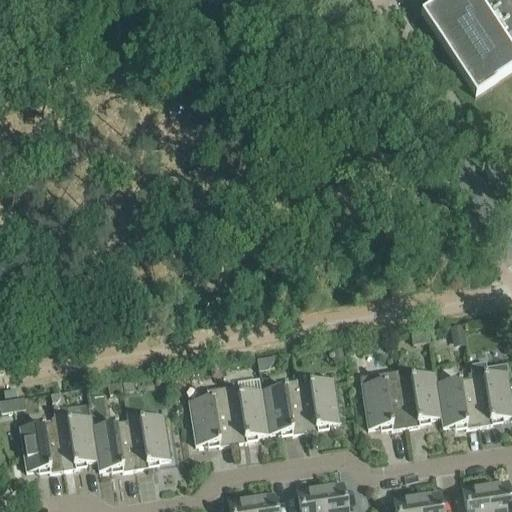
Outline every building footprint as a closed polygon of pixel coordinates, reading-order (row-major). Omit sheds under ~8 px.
[(511,0),(426,0),(432,9),(420,19),(473,99),(511,75),(511,46),(507,39),(511,35),(511,0)] [(492,429),(491,424),(511,420),(511,407),(506,368),(486,371),(485,366),(469,368),(470,378),(479,431),(492,429)] [(396,375),(359,381),(367,433),(390,430),(391,434),(405,432),(396,375)] [(440,422),(434,378),(402,382),(401,378),(398,379),(398,375),(396,375),(405,432),(419,430),(418,425),(440,422)] [(479,431),(470,378),(467,378),(468,382),(436,387),(435,377),(434,378),(440,422),(442,432),(465,428),(466,433),(479,431)] [(299,384),(296,385),(304,438),(318,436),(317,431),(340,427),(333,383),(328,384),(328,380),(311,382),(312,386),(300,388),(299,384)] [(284,390),(262,394),(268,438),(291,435),(291,440),(304,438),(296,385),(293,385),(284,386),(284,390)] [(233,449),(224,392),(205,395),(207,403),(188,405),(195,450),(218,446),(218,451),(233,449)] [(268,438),(261,394),(239,397),(238,394),(226,395),(225,392),(224,392),(233,449),(246,447),(246,442),(268,438)] [(126,417),(127,425),(135,474),(148,472),(147,467),(170,464),(163,419),(141,423),(139,415),(126,417)] [(97,465),(92,431),(91,420),(68,424),(66,416),(53,418),(62,475),(75,473),(75,468),(97,465)] [(62,475),(53,418),(54,422),(51,422),(51,427),(18,432),(25,476),(48,472),(49,477),(62,475)] [(127,425),(92,431),(97,465),(98,475),(121,471),(122,476),(135,474),(127,425)] [(494,489),(485,490),(488,511),(511,511),(507,485),(494,487),(494,489)] [(329,491),(319,492),(322,511),(345,511),(342,487),(329,489),(329,491)] [(465,511),(488,511),(485,490),(475,492),(475,490),(462,492),(465,511)] [(299,511),(322,511),(319,492),(310,494),(310,492),(297,494),(299,511)] [(426,499),(416,501),(417,511),(440,511),(438,495),(425,497),(426,499)] [(261,501),(251,503),(252,511),(275,511),(273,497),(260,499),(261,501)] [(394,511),(417,511),(416,501),(406,502),(406,500),(393,502),(394,511)] [(252,511),(251,503),(241,504),(241,502),(228,504),(229,511),(252,511)]
